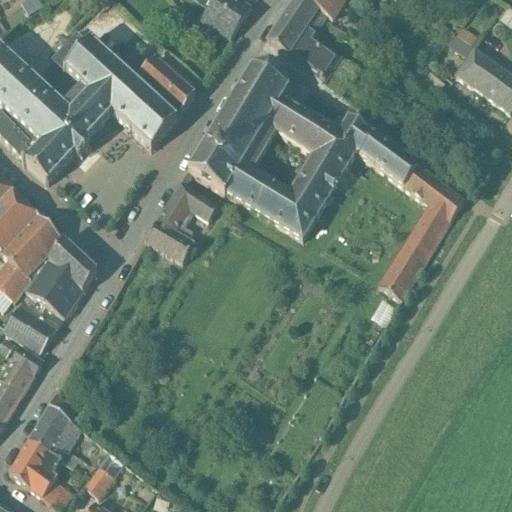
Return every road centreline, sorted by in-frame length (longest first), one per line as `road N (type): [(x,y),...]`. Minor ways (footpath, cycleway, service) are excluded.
road 1 (unclassified): [(511,194),(328,511)]
road 2 (residential): [(109,274),(155,188),(281,0)]
road 3 (residential): [(0,467),(109,274)]
road 4 (residential): [(0,164),(109,274)]
